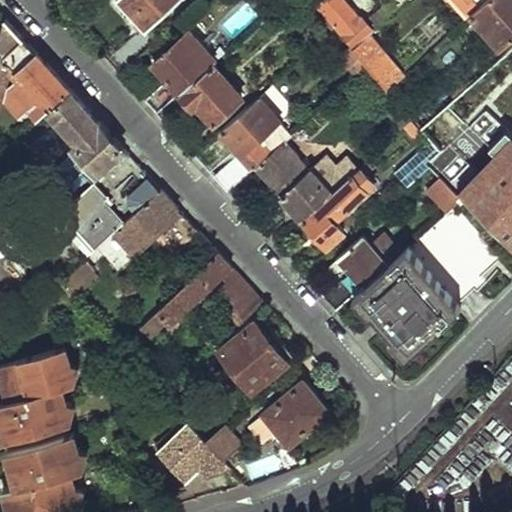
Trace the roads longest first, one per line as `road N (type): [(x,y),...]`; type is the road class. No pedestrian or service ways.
road 1 (residential): [(401,419),(23,0)]
road 2 (residential): [(246,511),(358,458),(401,419)]
road 3 (residential): [(401,419),(511,307)]
